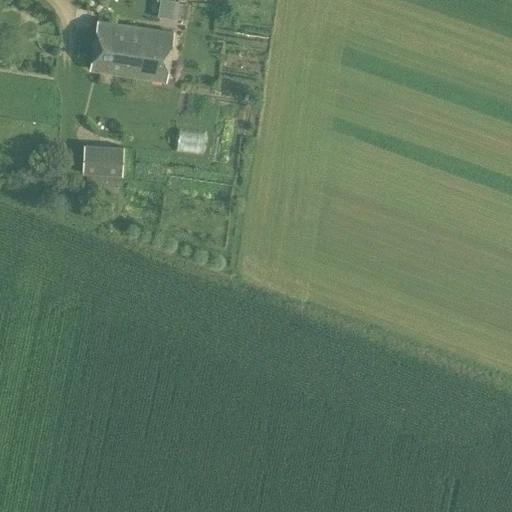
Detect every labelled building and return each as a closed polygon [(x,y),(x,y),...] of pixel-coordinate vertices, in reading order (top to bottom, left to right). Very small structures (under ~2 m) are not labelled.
[(157,0),(156,14),(173,16),(175,0),(157,0)] [(97,22),(93,45),(168,57),(172,33),(97,22)] [(168,57),(93,45),(89,69),(164,81),(168,57)] [(202,152),(203,133),(177,131),(176,151),(202,152)] [(121,173),(121,143),(81,143),(80,172),(121,173)] [(116,204),(118,178),(86,176),(85,202),(116,204)]
